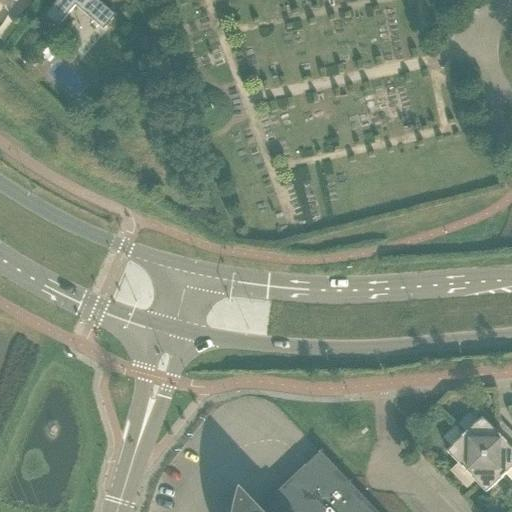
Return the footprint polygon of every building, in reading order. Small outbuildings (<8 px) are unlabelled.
[(115,16),(96,0),(59,0),(45,17),(57,28),(75,7),(103,30),(115,16)] [(22,58),(38,71),(54,52),(38,39),(22,58)] [(484,456),(510,431),(505,426),(497,433),(482,417),(464,435),(484,456)] [(511,433),(510,431),(484,456),(504,476),(511,468),(511,448),(507,444),(511,438),(511,433)] [(484,456),(464,435),(446,452),(461,467),(453,475),(458,480),(484,456)] [(255,511),(376,511),(320,452),(318,453),(334,470),(321,483),(305,466),(259,509),(255,511)] [(484,456),(458,480),(463,485),(471,478),(486,493),(504,476),(484,456)] [(262,511),(259,509),(239,487),(235,498),(232,511),(262,511)]
